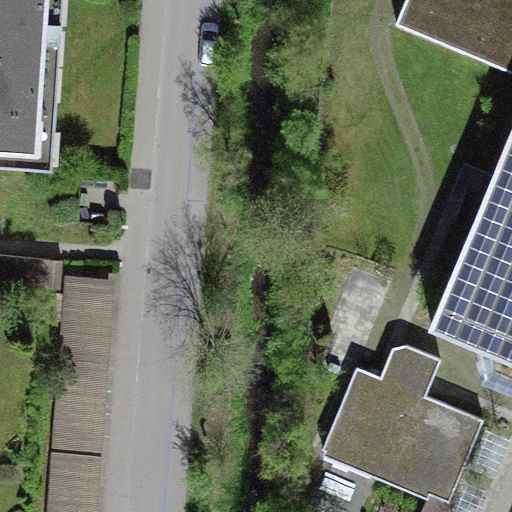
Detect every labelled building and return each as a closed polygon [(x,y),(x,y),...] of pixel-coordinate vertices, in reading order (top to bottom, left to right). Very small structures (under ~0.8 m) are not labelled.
[(0,0),(0,13),(50,17),(51,0),(0,0)] [(511,0),(406,0),(394,31),(511,80),(511,119),(424,332),(511,368),(511,0)] [(50,17),(0,13),(0,153),(40,157),(50,17)] [(62,259),(0,253),(0,282),(60,287),(62,259)] [(97,511),(116,278),(67,275),(48,511),(97,511)] [(324,465),(433,511),(454,511),(491,429),(424,400),(437,369),(397,352),(383,385),(363,377),(324,465)]
